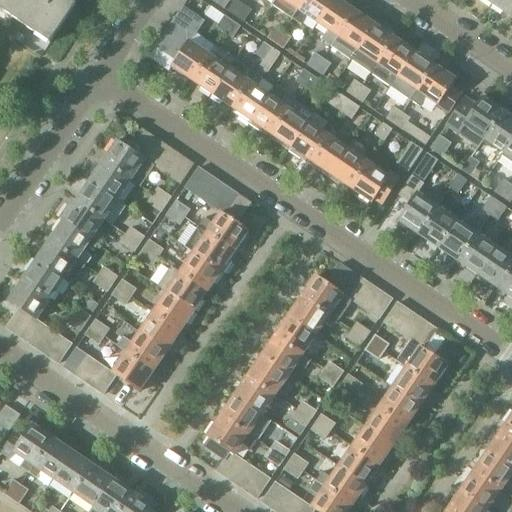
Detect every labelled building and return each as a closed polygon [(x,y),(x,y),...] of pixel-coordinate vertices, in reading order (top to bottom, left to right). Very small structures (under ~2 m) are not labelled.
[(0,0),(0,10),(49,44),(75,6),(66,0),(0,0)] [(228,11),(236,17),(244,6),(235,0),(228,11)] [(305,0),(275,0),(272,5),(292,19),(305,0)] [(307,17),(318,24),(333,0),(305,0),(292,19),(302,25),(307,17)] [(333,0),(318,24),(328,31),(322,41),(331,47),(355,11),(348,6),(350,3),(345,0),(333,0)] [(511,0),(495,0),(492,5),(511,18),(511,0)] [(244,6),(236,17),(244,22),(251,11),(244,6)] [(210,55),(193,43),(206,23),(183,8),(156,47),(177,61),(172,68),(192,81),(210,55)] [(376,25),(355,11),(331,47),(351,61),(376,25)] [(225,33),(233,22),(225,16),(217,28),(225,33)] [(241,27),(233,22),(225,33),(233,39),(241,27)] [(395,38),(376,25),(351,61),(371,74),(395,38)] [(267,39),(275,44),(283,32),(275,27),(267,39)] [(292,38),(283,32),(275,44),(284,50),(292,38)] [(371,74),(391,88),(415,52),(395,38),(371,74)] [(264,43),(256,55),(264,60),(272,48),(264,43)] [(192,81),(212,95),(235,61),(215,47),(210,55),(192,81)] [(255,73),(231,108),(241,114),(239,117),(249,124),(269,95),(257,87),(267,72),(267,73),(280,54),(272,48),(264,60),(255,73)] [(435,65),(415,52),(391,88),(411,101),(435,65)] [(306,65),(315,71),(323,59),(314,53),(306,65)] [(331,64),(323,59),(315,71),(322,76),(331,64)] [(255,73),(235,61),(212,95),(231,108),(255,73)] [(426,98),(437,106),(448,113),(461,94),(450,87),(455,79),(454,78),(456,76),(445,69),(444,71),(435,65),(411,101),(420,107),(426,98)] [(296,81),(304,87),(312,75),(304,70),(296,81)] [(320,81),(312,75),(304,87),(312,92),(320,81)] [(347,93),(355,98),(363,86),(355,81),(347,93)] [(371,92),(363,86),(355,98),(363,104),(371,92)] [(269,95),(249,124),(261,132),(263,130),(271,135),(295,100),(276,87),(270,95),(269,95)] [(329,104),(344,114),(352,103),(337,92),(329,104)] [(478,148),(484,140),(504,111),(495,106),(497,103),(485,95),(478,106),(466,98),(447,126),(478,148)] [(315,114),(295,100),(271,135),(280,141),(279,144),(289,151),(315,114)] [(360,108),(352,103),(344,114),(352,120),(360,108)] [(386,119),(394,125),(402,113),(394,108),(386,119)] [(511,116),(511,117),(504,111),(484,140),(504,153),(511,141),(511,116)] [(410,119),(402,113),(394,125),(402,130),(410,119)] [(303,157),(311,162),(329,136),(335,128),(315,114),(289,151),(301,159),(303,157)] [(383,141),(391,129),(383,124),(375,136),(383,141)] [(116,142),(102,162),(131,182),(131,181),(141,187),(154,167),(150,165),(140,158),(153,138),(141,130),(128,150),(116,142)] [(329,178),(349,149),(329,136),(311,162),(320,168),(318,171),(329,178)] [(431,149),(443,157),(452,144),(440,136),(431,149)] [(163,145),(153,138),(140,158),(150,165),(163,145)] [(349,149),(329,178),(340,186),(342,184),(350,189),(369,163),(370,163),(375,155),(355,141),(349,149)] [(511,141),(504,153),(498,161),(511,170),(511,141)] [(397,164),(409,172),(423,151),(412,144),(397,164)] [(150,165),(154,167),(160,172),(173,151),(163,145),(150,165)] [(160,172),(170,179),(184,158),(173,151),(160,172)] [(428,155),(412,177),(422,184),(438,161),(428,155)] [(194,166),(184,158),(170,179),(180,186),(194,166)] [(472,158),(462,171),(471,177),(480,164),(472,158)] [(102,162),(89,182),(117,202),(131,182),(102,162)] [(392,173),(389,177),(370,163),(369,163),(350,189),(360,196),(358,198),(370,206),(374,200),(382,205),(400,179),(392,173)] [(185,189),(195,196),(209,175),(199,169),(185,189)] [(195,196),(205,202),(218,182),(209,175),(195,196)] [(468,182),(459,176),(450,189),(459,195),(468,182)] [(419,235),(426,225),(438,206),(444,198),(434,191),(429,200),(419,193),(424,185),(422,184),(412,177),(401,193),(413,201),(397,224),(410,233),(412,230),(419,235)] [(494,193),(503,198),(511,186),(502,181),(494,193)] [(104,221),(117,202),(89,182),(76,202),(104,221)] [(228,189),(218,182),(205,202),(215,209),(228,189)] [(511,200),(511,187),(511,186),(503,198),(510,203),(511,200)] [(157,188),(152,196),(166,206),(171,197),(157,188)] [(215,209),(220,213),(225,216),(238,196),(228,189),(215,209)] [(161,213),(166,206),(152,196),(146,204),(161,213)] [(251,204),(238,196),(225,216),(238,224),(251,204)] [(490,216),(500,203),(491,197),(481,211),(486,213),(480,222),(474,217),(468,226),(459,220),(439,249),(459,262),(479,233),(478,233),(490,216)] [(190,210),(176,201),(171,209),(185,218),(190,210)] [(59,220),(62,222),(67,225),(90,241),(104,221),(76,202),(71,209),(68,207),(59,220)] [(500,203),(490,216),(498,221),(507,208),(500,203)] [(459,220),(438,206),(426,225),(419,235),(439,249),(459,220)] [(185,218),(171,209),(165,217),(179,227),(185,218)] [(206,233),(235,253),(249,232),(238,224),(225,216),(220,213),(206,233)] [(90,241),(67,225),(62,222),(49,241),(85,266),(92,256),(84,251),(90,241)] [(130,228),(125,236),(139,245),(144,237),(130,228)] [(235,253),(206,233),(193,253),(221,273),(235,253)] [(459,262),(479,276),(498,247),(479,233),(459,262)] [(120,244),(133,253),(134,253),(139,245),(125,236),(120,244)] [(49,241),(35,262),(63,281),(64,280),(72,285),(85,266),(49,241)] [(149,241),(144,249),(158,258),(163,250),(149,241)] [(479,276),(499,290),(511,269),(511,256),(498,247),(479,276)] [(152,266),(158,258),(144,249),(138,257),(152,266)] [(221,273),(193,253),(179,273),(208,292),(221,273)] [(35,262),(22,282),(50,301),(63,281),(35,262)] [(338,322),(352,301),(349,299),(339,293),(353,273),(340,264),(327,284),(315,276),(302,297),(330,316),(329,316),(338,322)] [(103,267),(98,275),(112,285),(117,277),(103,267)] [(157,287),(166,293),(194,312),(208,292),(179,273),(171,267),(157,287)] [(511,269),(499,290),(511,298),(511,269)] [(353,273),(339,293),(349,299),(362,279),(353,273)] [(107,293),(112,285),(98,275),(93,283),(107,293)] [(352,301),(359,306),(373,286),(362,279),(349,299),(352,301)] [(123,280),(117,288),(131,298),(137,289),(123,280)] [(36,322),(50,301),(22,282),(8,303),(19,310),(5,329),(18,338),(31,318),(36,322)] [(359,306),(370,313),(383,293),(373,286),(359,306)] [(126,305),(131,298),(117,288),(112,296),(126,305)] [(166,293),(152,312),(181,332),(194,312),(166,293)] [(379,320),(392,300),(383,293),(370,313),(379,320)] [(302,297),(288,317),(316,336),(329,316),(330,316),(302,297)] [(93,313),(99,305),(89,298),(86,302),(88,309),(93,313)] [(408,311),(397,304),(384,323),(394,331),(408,311)] [(76,307),(71,315),(85,325),(90,316),(76,307)] [(404,337),(417,318),(408,311),(394,331),(404,337)] [(152,312),(139,333),(167,352),(181,332),(152,312)] [(80,333),(85,325),(71,315),(66,323),(80,333)] [(302,356),(303,355),(316,336),(288,317),(274,336),(302,356)] [(18,338),(28,344),(41,325),(36,322),(31,318),(18,338)] [(410,340),(414,343),(427,324),(417,318),(404,337),(409,341),(410,340)] [(95,320),(90,328),(104,338),(109,330),(95,320)] [(357,322),(351,331),(365,340),(371,331),(357,322)] [(414,343),(424,350),(437,331),(427,324),(414,343)] [(28,344),(38,351),(51,332),(41,325),(28,344)] [(99,346),(104,338),(90,328),(85,337),(99,346)] [(360,347),(365,340),(351,331),(346,338),(360,347)] [(38,351),(48,358),(61,339),(51,332),(38,351)] [(124,336),(117,347),(154,372),(167,352),(139,333),(132,342),(124,336)] [(376,335),(370,343),(384,353),(390,345),(376,335)] [(274,336),(261,356),(289,376),(297,364),(305,370),(311,361),(303,355),(302,356),(274,336)] [(72,346),(61,339),(48,358),(58,365),(72,346)] [(405,368),(433,387),(447,366),(445,364),(446,362),(436,355),(435,357),(424,350),(414,343),(410,340),(409,341),(396,361),(405,367),(405,368)] [(384,353),(370,343),(365,351),(379,361),(384,353)] [(154,372),(117,347),(110,356),(119,362),(111,373),(116,376),(140,392),(154,372)] [(63,369),(72,375),(86,356),(76,349),(63,369)] [(72,375),(83,382),(96,363),(86,356),(72,375)] [(275,395),(289,376),(261,356),(247,376),(275,395)] [(330,362),(324,370),(338,380),(344,371),(330,362)] [(83,382),(93,389),(106,369),(96,363),(83,382)] [(433,387),(405,368),(391,387),(419,407),(433,387)] [(116,376),(111,373),(106,369),(93,389),(103,395),(116,376)] [(319,378),(333,387),(338,380),(324,370),(319,378)] [(349,375),(343,383),(357,393),(363,385),(349,375)] [(247,376),(233,396),(262,415),(275,395),(247,376)] [(357,393),(343,383),(338,391),(352,401),(357,393)] [(378,407),(406,426),(419,407),(391,387),(378,407)] [(226,407),(220,415),(257,441),(263,431),(255,425),(262,415),(233,396),(231,394),(223,406),(226,407)] [(302,401),(296,410),(311,419),(316,411),(302,401)] [(20,416),(6,406),(0,415),(0,432),(6,436),(20,416)] [(364,427),(392,446),(406,426),(378,407),(364,427)] [(306,427),(311,419),(296,410),(291,417),(306,427)] [(321,414),(316,423),(330,433),(336,424),(321,414)] [(511,439),(511,414),(500,432),(511,439)] [(234,456),(234,455),(242,443),(251,449),(257,441),(220,415),(206,436),(230,453),(234,456)] [(292,422),(286,431),(297,439),(303,430),(292,422)] [(330,433),(316,423),(311,430),(325,440),(330,433)] [(2,454),(29,473),(53,438),(32,424),(22,438),(16,434),(2,454)] [(364,427),(351,447),(379,466),(392,446),(364,427)] [(292,447),(297,439),(286,431),(280,439),(292,447)] [(511,439),(500,432),(487,452),(511,469),(511,439)] [(53,438),(29,473),(38,479),(42,472),(53,480),(72,452),(53,438)] [(276,441),(270,450),(284,459),(289,451),(276,441)] [(365,486),(379,466),(351,447),(337,466),(365,486)] [(279,467),(284,459),(270,450),(265,457),(279,467)] [(93,465),(72,452),(53,480),(73,494),(93,465)] [(473,472),(501,491),(511,474),(511,469),(487,452),(473,472)] [(240,460),(234,455),(234,456),(230,453),(216,472),(226,479),(240,460)] [(294,454),(289,463),(303,472),(309,464),(294,454)] [(226,479),(236,486),(250,466),(240,460),(226,479)] [(303,472),(289,463),(284,470),(298,480),(303,472)] [(73,494),(93,507),(112,479),(93,465),(73,494)] [(236,486),(246,493),(260,473),(250,466),(236,486)] [(322,472),(315,481),(352,505),(365,486),(337,466),(330,477),(322,472)] [(473,472),(459,492),(487,511),(501,491),(473,472)] [(260,473),(246,493),(256,500),(270,480),(260,473)] [(277,481),(286,488),(287,488),(291,481),(281,475),(277,481)] [(118,511),(132,492),(112,479),(93,507),(89,511),(118,511)] [(3,494),(11,499),(21,485),(13,480),(3,494)] [(317,511),(347,511),(352,505),(315,481),(309,490),(317,495),(310,506),(317,511)] [(271,510),(285,490),(275,483),(261,503),(271,510)] [(29,490),(21,485),(11,499),(19,505),(29,490)] [(273,511),(284,511),(295,497),(285,490),(271,510),(273,511)] [(147,511),(152,506),(132,492),(118,511),(147,511)] [(446,511),(486,511),(487,511),(459,492),(446,511)] [(298,511),(305,504),(295,497),(284,511),(298,511)]
